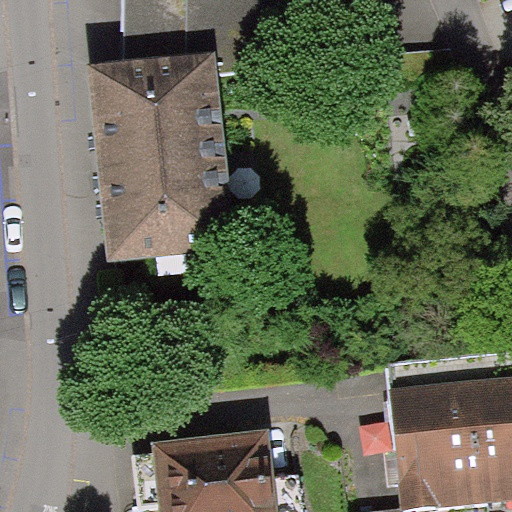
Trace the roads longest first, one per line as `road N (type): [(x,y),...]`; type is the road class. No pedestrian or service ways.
road 1 (residential): [(26,42),(55,432),(37,511)]
road 2 (residential): [(511,137),(465,0)]
